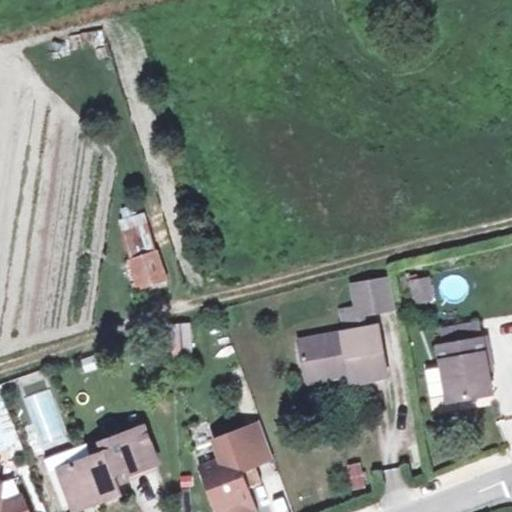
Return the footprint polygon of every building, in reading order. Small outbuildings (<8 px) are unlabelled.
[(134,263),(157,256),(146,227),(124,235),(134,263)] [(134,263),(132,264),(139,289),(167,280),(158,255),(157,256),(134,263)] [(433,276),(411,277),(412,302),(434,302),(433,276)] [(391,280),(354,287),(359,310),(343,313),(348,334),(300,343),(307,375),(351,368),(352,378),(353,385),(389,378),(381,327),(366,330),(355,333),(353,318),(363,316),(397,309),(391,280)] [(366,330),(363,316),(353,318),(355,333),(366,330)] [(192,350),(193,323),(175,323),(174,350),(192,350)] [(443,332),(445,347),(479,341),(476,326),(443,332)] [(445,347),(439,348),(449,404),(494,396),(489,373),(485,355),(490,354),(487,339),(479,341),(445,347)] [(493,371),(490,354),(485,355),(489,373),(493,371)] [(351,368),(307,375),(309,385),(352,378),(351,368)] [(445,411),(444,392),(430,393),(432,412),(445,411)] [(99,456),(61,470),(70,495),(89,487),(91,492),(117,483),(114,476),(125,472),(127,477),(159,465),(145,429),(103,446),(109,461),(101,464),(99,456)] [(273,461),(261,429),(214,447),(221,465),(201,472),(216,511),(257,511),(250,492),(264,487),(256,468),(273,461)] [(353,489),(367,487),(362,461),(348,463),(353,489)] [(128,479),(127,477),(125,472),(114,476),(117,483),(128,479)] [(13,481),(0,484),(0,504),(3,507),(21,501),(13,481)] [(0,511),(25,511),(21,501),(3,507),(0,504),(0,511)]
